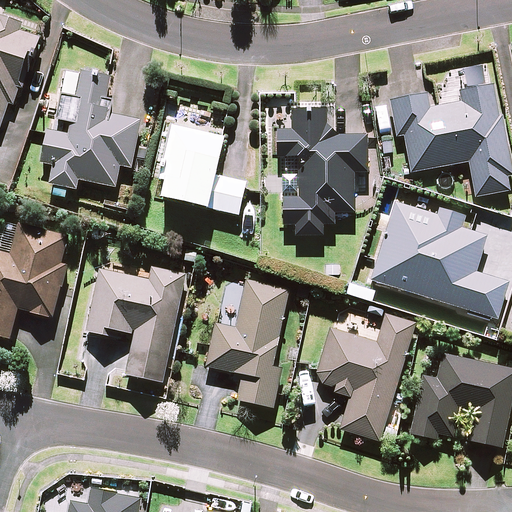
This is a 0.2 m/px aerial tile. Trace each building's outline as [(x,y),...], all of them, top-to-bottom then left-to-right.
[(0,17),(0,129),(2,131),(10,105),(15,106),(29,62),(35,64),(42,39),(22,33),(24,25),(0,17)] [(116,103),(108,101),(112,77),(83,72),(78,100),(64,98),(60,121),(73,124),(71,135),(49,131),(43,164),(55,166),(51,186),(78,191),(80,182),(118,189),(121,168),(133,170),(142,122),(113,117),(116,103)] [(432,109),(430,95),(391,103),(397,137),(405,135),(412,174),(500,158),(498,148),(506,146),(501,117),(472,122),(469,102),(432,109)] [(328,138),(327,109),(294,110),(294,132),(275,132),(276,160),(301,159),(302,199),(285,199),(285,225),(298,225),(298,238),(326,237),(326,227),(337,227),(336,214),(358,214),(357,177),(369,177),(368,137),(328,138)] [(226,139),(173,128),(162,180),(169,181),(165,201),(241,217),(248,184),(218,178),(226,139)] [(432,215),(398,204),(373,282),(499,322),(510,286),(477,275),(488,239),(462,231),(466,219),(434,209),(432,215)] [(70,238),(20,226),(14,251),(0,257),(0,337),(12,341),(19,311),(55,320),(68,268),(63,266),(70,238)] [(187,276),(154,269),(152,281),(101,271),(88,334),(122,341),(124,334),(137,336),(128,377),(165,384),(187,276)] [(290,291),(229,279),(225,299),(243,302),(238,330),(218,326),(209,369),(244,376),(239,402),(275,410),(283,371),(275,369),(290,291)] [(416,326),(386,317),(378,344),(333,331),(317,383),(353,394),(342,431),(381,443),(416,326)] [(511,409),(511,370),(444,357),(439,381),(424,378),(413,435),(455,444),(462,408),(479,412),(473,443),(504,449),(511,409)] [(140,511),(143,499),(93,490),(90,506),(73,503),(71,511),(140,511)]
